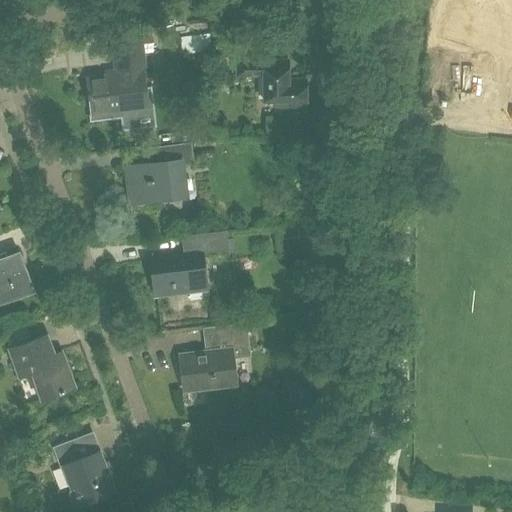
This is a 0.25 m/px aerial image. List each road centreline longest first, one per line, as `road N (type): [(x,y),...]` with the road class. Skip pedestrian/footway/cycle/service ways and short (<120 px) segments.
road 1 (residential): [(127,511),(168,490),(0,31)]
road 2 (tertiary): [(368,511),(374,0)]
road 3 (residential): [(0,23),(125,11)]
